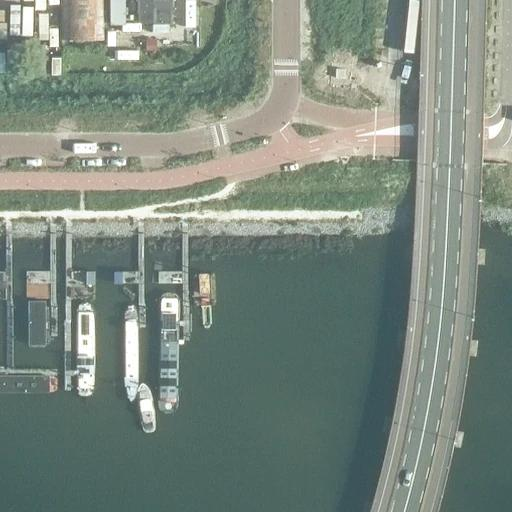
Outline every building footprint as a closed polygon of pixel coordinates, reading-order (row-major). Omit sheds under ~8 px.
[(103,0),(63,0),(64,42),(104,41),(103,0)] [(142,23),(141,0),(112,0),(112,22),(142,23)] [(172,23),(171,0),(141,0),(142,23),(172,23)] [(179,288),(159,288),(159,408),(179,408),(179,288)] [(95,299),(76,299),(76,397),(95,397),(95,299)] [(138,304),(122,304),(122,404),(138,404),(138,304)] [(27,305),(27,347),(48,347),(48,305),(27,305)]
